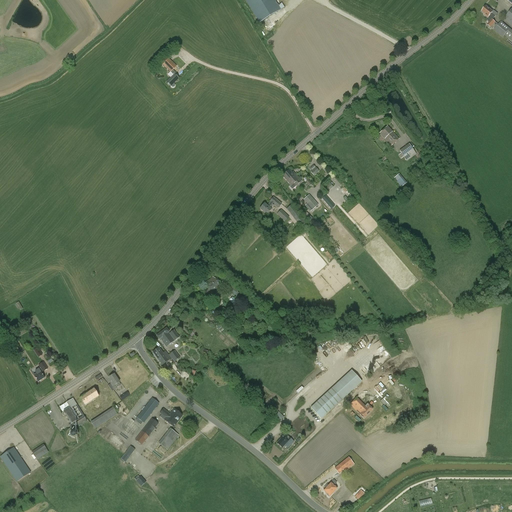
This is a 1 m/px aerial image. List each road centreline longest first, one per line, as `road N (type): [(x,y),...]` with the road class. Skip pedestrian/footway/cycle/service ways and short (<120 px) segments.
road 1 (tertiary): [(135,341),(262,178),(472,0)]
road 2 (tertiary): [(253,451),(161,380),(135,341)]
road 3 (tertiary): [(0,430),(135,341)]
road 4 (unknown): [(206,65),(287,88),(315,133)]
road 5 (unclassified): [(253,451),(343,368)]
